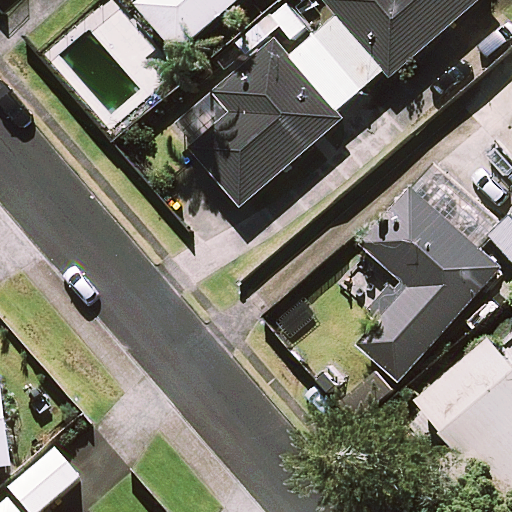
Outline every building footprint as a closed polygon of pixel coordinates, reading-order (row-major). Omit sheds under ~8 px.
[(145,0),(149,4),(144,8),(184,55),(248,0),(145,0)] [(486,0),(329,0),(328,1),(342,17),(296,59),(280,40),(177,131),(247,210),(347,121),(342,115),(391,71),(398,79),(486,0)] [(237,43),(250,59),(285,30),(297,45),(313,32),(287,1),(237,43)] [(505,273),(418,192),(367,247),(403,281),(373,313),(385,324),(363,347),(401,383),(505,273)] [(511,224),(495,238),(511,257),(511,224)] [(507,511),(511,508),(511,333),(423,404),(507,511)] [(0,474),(12,473),(0,386),(0,474)] [(46,511),(80,484),(56,457),(11,495),(25,511),(46,511)]
